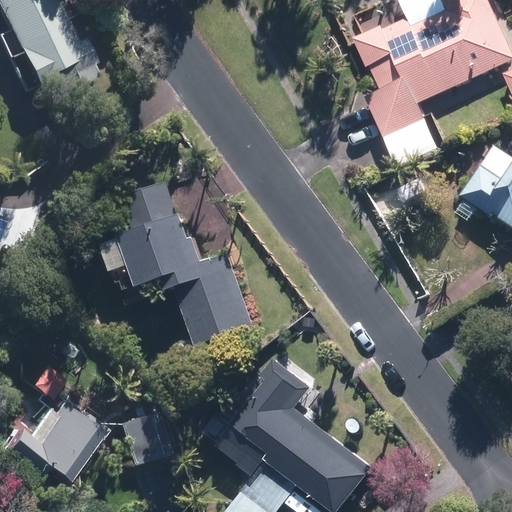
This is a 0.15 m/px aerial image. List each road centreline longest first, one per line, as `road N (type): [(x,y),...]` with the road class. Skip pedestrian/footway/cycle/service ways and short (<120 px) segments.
road 1 (residential): [(152,0),(463,447)]
road 2 (unknown): [(200,68),(73,180),(53,191),(0,193)]
